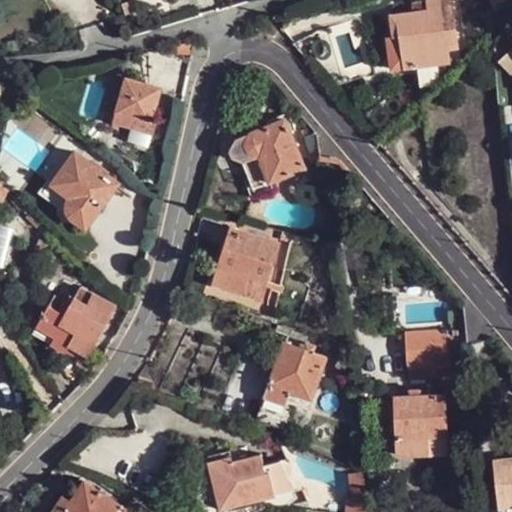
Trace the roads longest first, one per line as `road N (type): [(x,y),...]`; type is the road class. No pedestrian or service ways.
road 1 (residential): [(227,54),(201,83),(166,278),(141,335),(105,387),(0,493)]
road 2 (residential): [(511,329),(291,72),(271,57),(227,54)]
road 3 (residential): [(0,65),(102,51),(211,20)]
